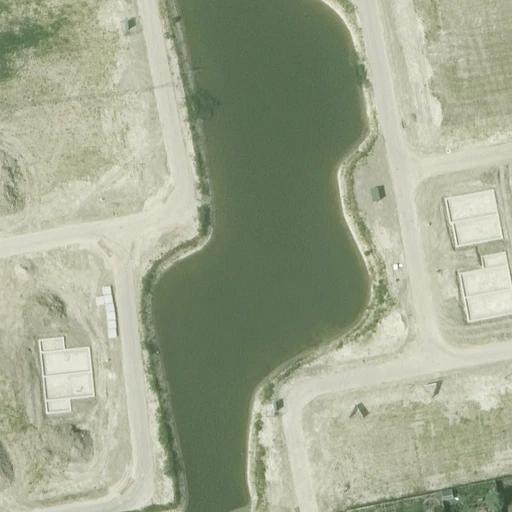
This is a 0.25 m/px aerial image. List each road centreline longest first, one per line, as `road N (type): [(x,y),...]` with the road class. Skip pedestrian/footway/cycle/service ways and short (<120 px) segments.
road 1 (residential): [(43,511),(132,495),(145,476),(118,223)]
road 2 (residential): [(118,223),(172,210),(181,199),(142,0)]
road 3 (residential): [(308,511),(289,402),(299,384),(434,358)]
road 4 (residential): [(434,358),(398,171)]
road 5 (residential): [(398,171),(365,0)]
road 6 (residential): [(0,246),(118,223)]
